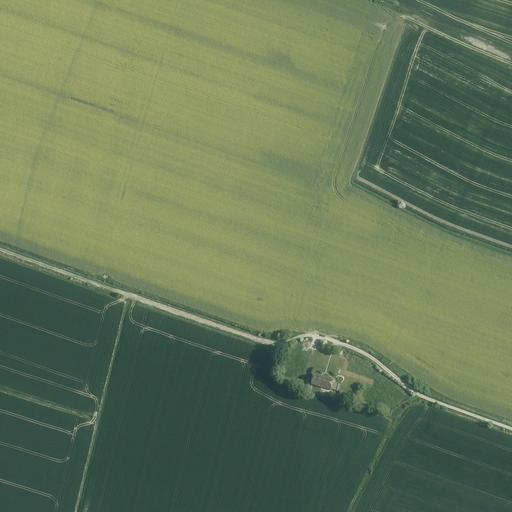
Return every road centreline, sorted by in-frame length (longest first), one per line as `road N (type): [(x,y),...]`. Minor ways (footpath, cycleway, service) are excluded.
road 1 (track): [(330,339),(262,341),(0,249)]
road 2 (unclassified): [(511,431),(425,401),(330,339)]
